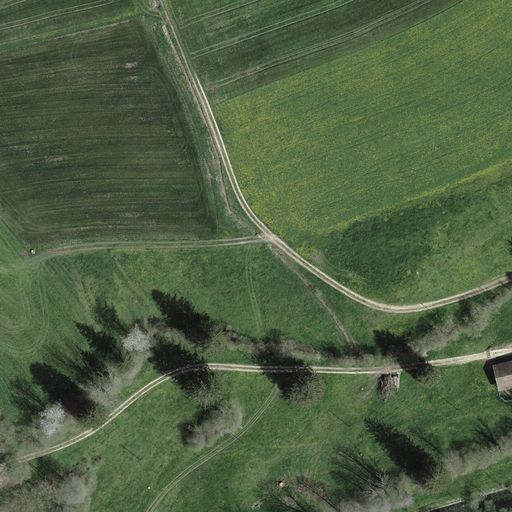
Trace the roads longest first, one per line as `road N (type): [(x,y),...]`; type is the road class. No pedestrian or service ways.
road 1 (track): [(0,467),(89,432),(178,370),(372,370),(511,351)]
road 2 (track): [(157,0),(255,223),(310,270),(377,307),(428,309),(511,281)]
